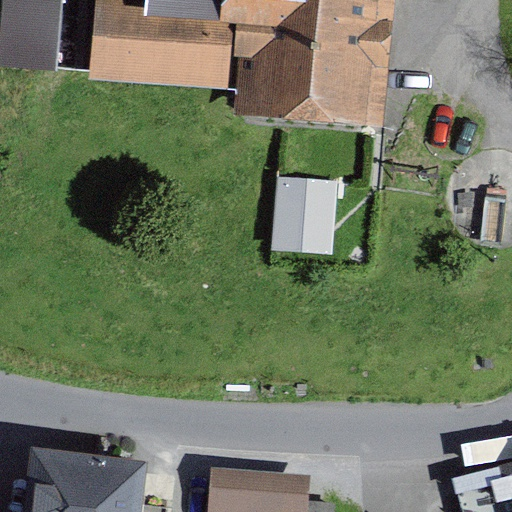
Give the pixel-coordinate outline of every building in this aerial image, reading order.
[(6,0),(0,42),(0,66),(56,76),(68,0),(6,0)] [(114,0),(110,71),(215,79),(220,20),(161,16),(161,0),(114,0)] [(370,0),(233,0),(232,21),(250,22),(243,118),(281,120),(361,126),(370,0)] [(339,253),(341,178),(280,176),(278,251),(339,253)] [(38,466),(33,511),(166,511),(134,508),(137,476),(38,466)] [(511,511),(511,473),(463,486),(469,511),(511,511)] [(332,511),(333,511),(298,509),(300,490),(220,484),(217,511),(332,511)]
